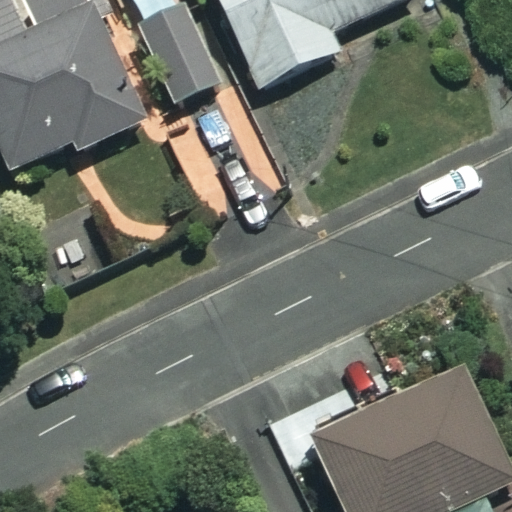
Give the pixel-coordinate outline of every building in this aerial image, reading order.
[(145,129),(85,0),(42,0),(17,12),(11,0),(2,0),(0,1),(0,150),(13,179),(78,149),(82,157),(145,129)] [(218,0),(261,95),(342,59),(332,38),(417,0),(416,0),(218,0)] [(511,18),(511,0),(494,0),(505,22),(511,18)] [(222,89),(190,13),(139,35),(171,111),(222,89)] [(0,274),(22,265),(0,212),(0,274)] [(511,511),(511,502),(508,495),(511,492),(511,469),(469,379),(314,452),(342,511),(511,511)]
